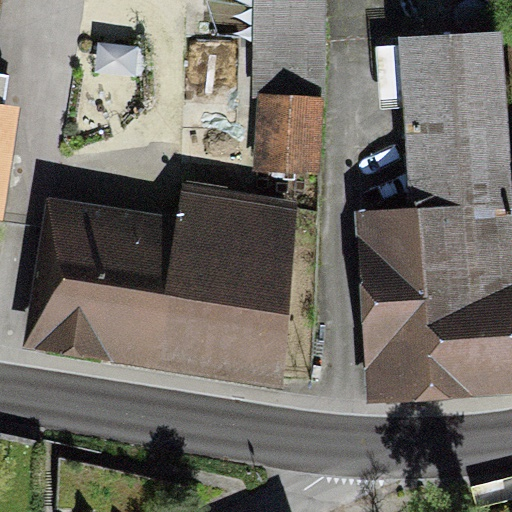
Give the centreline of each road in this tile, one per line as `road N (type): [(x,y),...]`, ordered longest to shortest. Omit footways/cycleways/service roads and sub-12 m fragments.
road 1 (tertiary): [(0,393),(331,446)]
road 2 (tertiary): [(331,446),(424,451),(511,441)]
